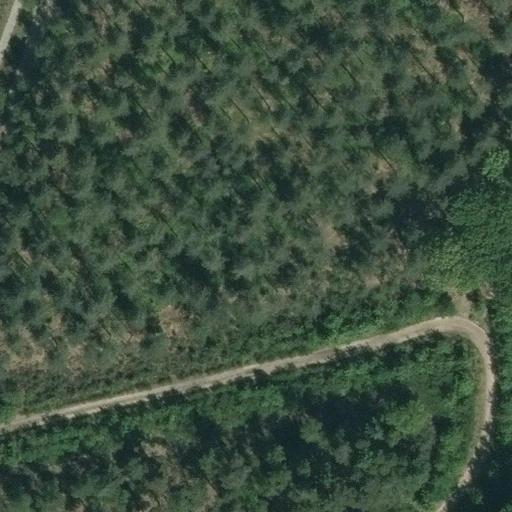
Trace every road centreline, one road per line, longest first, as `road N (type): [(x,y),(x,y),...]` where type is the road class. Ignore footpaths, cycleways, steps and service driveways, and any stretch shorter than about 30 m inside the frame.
road 1 (track): [(443,511),(480,464),(494,410),(486,345),(459,330),(433,327),(0,430)]
road 2 (track): [(0,120),(42,0)]
